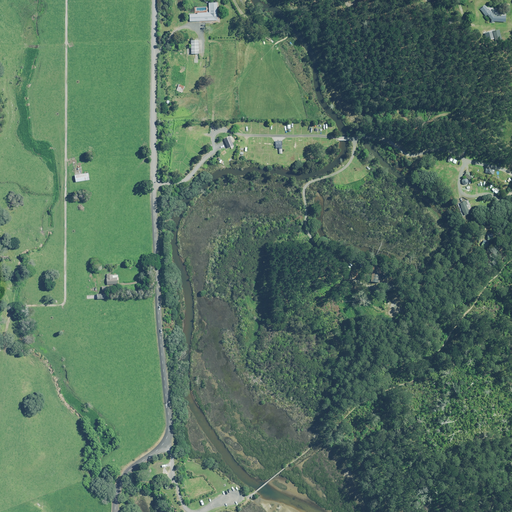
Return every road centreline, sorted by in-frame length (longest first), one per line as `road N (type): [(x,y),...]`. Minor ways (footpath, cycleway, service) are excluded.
road 1 (tertiary): [(115,511),(121,480),(169,429),(156,293),(154,0)]
road 2 (track): [(234,0),(242,14),(274,31),(304,8),(459,9)]
